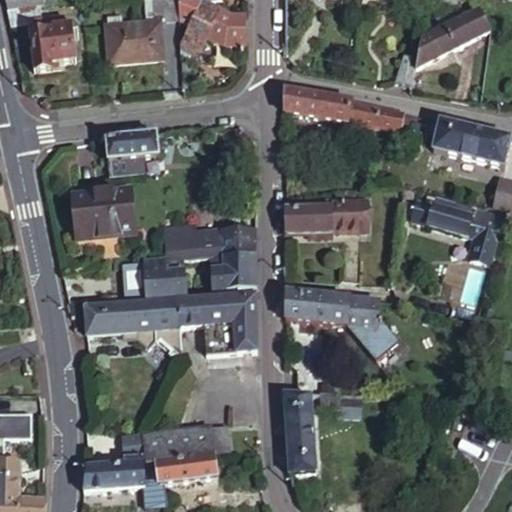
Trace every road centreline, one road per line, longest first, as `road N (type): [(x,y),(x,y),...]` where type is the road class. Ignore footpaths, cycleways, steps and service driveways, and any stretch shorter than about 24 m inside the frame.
road 1 (residential): [(266,111),(271,461),(286,511)]
road 2 (residential): [(58,511),(70,433),(57,396),(47,273),(13,138)]
road 3 (residential): [(266,111),(13,138)]
road 4 (residential): [(511,130),(348,95),(267,87)]
